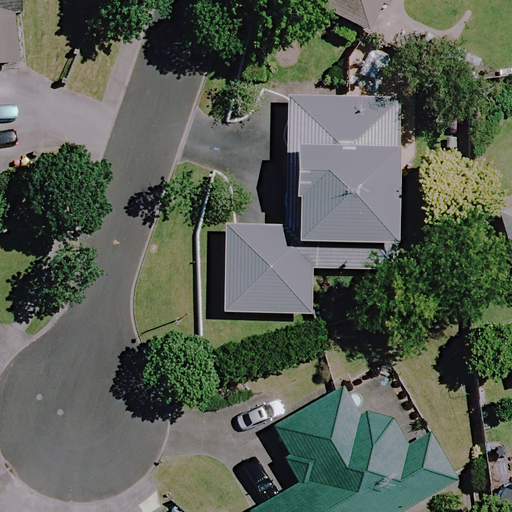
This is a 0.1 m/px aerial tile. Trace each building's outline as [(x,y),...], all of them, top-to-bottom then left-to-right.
[(0,0),(0,69),(14,68),(11,38),(24,37),(19,0),(0,0)] [(308,0),(371,29),(386,0),(308,0)] [(395,104),(277,101),(273,230),(212,229),(209,318),(305,321),(307,252),(391,254),(395,104)] [(511,212),(492,218),(511,287),(511,212)] [(289,492),(253,511),(408,511),(452,488),(423,436),(407,445),(384,405),(354,422),(336,390),(262,431),(275,455),(270,458),(289,492)]
